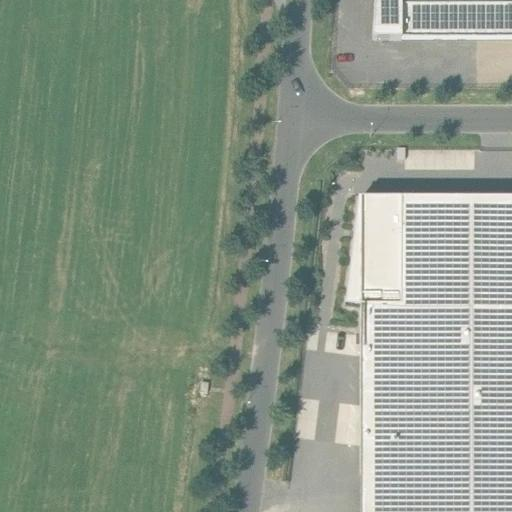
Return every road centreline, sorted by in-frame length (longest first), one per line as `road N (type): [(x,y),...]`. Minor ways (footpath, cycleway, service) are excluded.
road 1 (unclassified): [(287,111),(240,511)]
road 2 (unclassified): [(287,111),(511,116)]
road 3 (unknown): [(375,0),(379,37),(392,58),(511,63)]
